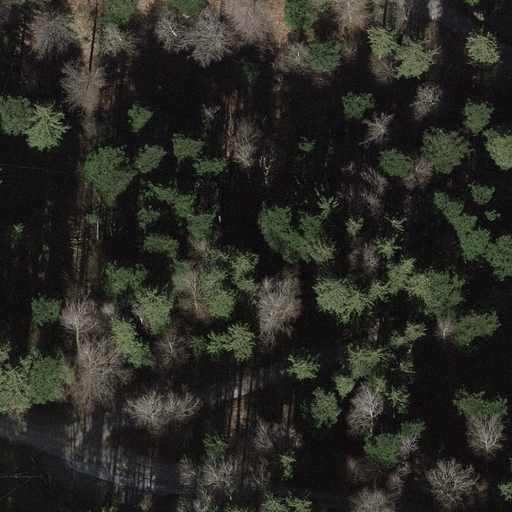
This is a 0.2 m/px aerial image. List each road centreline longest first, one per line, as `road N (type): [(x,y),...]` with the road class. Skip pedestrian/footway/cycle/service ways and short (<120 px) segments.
road 1 (track): [(511,286),(477,310),(55,442)]
road 2 (track): [(55,442),(412,511)]
road 3 (track): [(406,0),(480,36),(511,63)]
